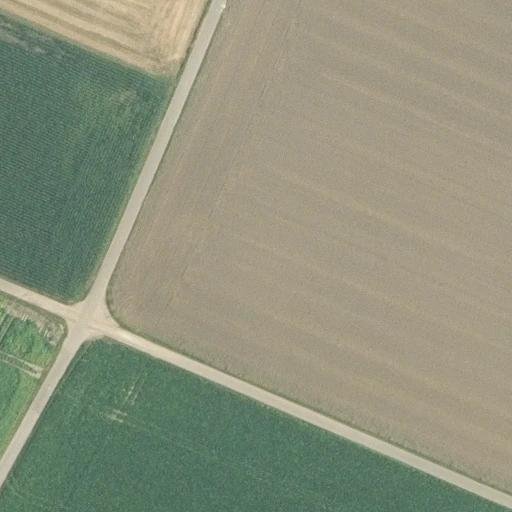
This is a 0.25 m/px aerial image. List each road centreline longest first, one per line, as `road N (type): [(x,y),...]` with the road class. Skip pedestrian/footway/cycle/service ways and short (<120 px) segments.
road 1 (track): [(84,322),(511,509)]
road 2 (track): [(84,322),(221,0)]
road 3 (track): [(0,485),(84,322)]
